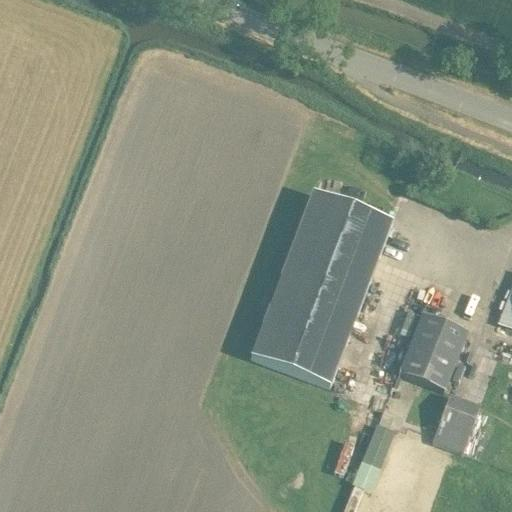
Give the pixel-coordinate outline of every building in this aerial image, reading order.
[(311,199),(248,364),(327,394),(390,229),(311,199)] [(511,291),(498,329),(511,334),(511,291)] [(467,339),(420,320),(397,379),(444,398),(467,339)] [(450,455),(462,459),(479,413),(448,402),(436,436),(431,448),(450,455)] [(382,470),(397,432),(389,429),(394,416),(383,411),(363,463),(382,470)] [(360,424),(355,436),(364,440),(368,428),(360,424)]
